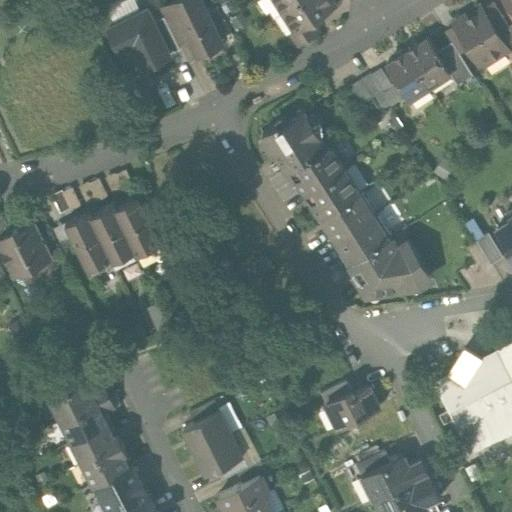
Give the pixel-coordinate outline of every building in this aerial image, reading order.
[(164,15),(177,42),(188,36),(197,55),(222,43),(201,0),(174,0),(160,7),(164,15)] [(276,0),(283,10),(298,0),(276,0)] [(335,5),(331,0),(298,0),(283,10),(295,29),(296,30),(312,19),(335,5)] [(511,53),(511,30),(508,24),(492,0),(482,6),(508,47),(511,53)] [(485,62),(508,47),(482,6),(477,10),(477,14),(470,18),(466,12),(453,20),(455,24),(468,44),(479,61),(485,62)] [(144,65),(169,53),(153,20),(147,8),(109,26),(120,48),(132,42),(144,65)] [(169,53),(180,48),(177,42),(164,15),(153,20),(169,53)] [(319,31),(312,19),(296,30),(295,29),(290,32),(297,44),(319,31)] [(458,50),(468,44),(455,24),(445,30),(451,40),(458,50)] [(410,47),(407,49),(429,84),(450,71),(436,49),(428,36),(418,42),(417,40),(408,46),(410,47)] [(472,72),(458,50),(451,40),(436,49),(450,71),(457,82),(472,72)] [(408,98),(429,84),(407,49),(404,51),(403,49),(395,54),(396,56),(386,63),(408,98)] [(381,66),(371,72),(382,90),(383,92),(393,86),(381,66)] [(372,96),(382,90),(371,72),(370,71),(351,83),(362,102),(372,96)] [(393,86),(383,92),(390,103),(391,105),(403,97),(395,85),(393,86)] [(380,109),(390,103),(383,92),(382,90),(372,96),(380,109)] [(274,150),(286,169),(326,143),(303,108),(280,123),(278,120),(262,131),(261,138),(268,150),(274,150)] [(401,125),(396,116),(387,122),(393,131),(401,125)] [(296,179),(304,191),(345,165),(332,145),(326,143),(286,169),(293,181),(296,179)] [(360,189),(345,165),(304,191),(319,214),(360,189)] [(125,169),(115,174),(123,191),(124,192),(134,187),(125,169)] [(113,195),(123,191),(115,174),(114,172),(105,177),(113,195)] [(99,177),(88,183),(96,199),(97,201),(108,196),(99,177)] [(87,204),(96,199),(88,183),(87,181),(78,186),(87,204)] [(72,186),(61,191),(69,208),(70,209),(80,205),(72,186)] [(319,214),(334,238),(374,212),(360,189),(319,214)] [(60,213),(69,208),(61,191),(61,190),(51,194),(60,213)] [(138,194),(116,205),(114,202),(112,202),(137,253),(160,241),(138,194)] [(113,260),(134,250),(136,253),(137,253),(112,202),(91,213),(89,209),(88,210),(113,260)] [(511,217),(497,226),(511,250),(511,208),(508,211),(511,217)] [(88,268),(110,257),(111,261),(113,260),(88,210),(64,222),(75,243),(88,268)] [(390,236),(374,212),(334,238),(348,262),(390,236)] [(0,244),(17,281),(25,284),(33,279),(36,272),(43,275),(51,270),(54,262),(34,222),(14,227),(7,233),(5,229),(0,230),(0,244)] [(64,249),(75,243),(64,222),(53,227),(64,249)] [(476,238),(488,257),(491,261),(503,254),(488,230),(476,238)] [(396,246),(390,236),(348,262),(355,272),(352,274),(362,291),(372,290),(382,284),(384,288),(397,287),(404,282),(406,285),(416,279),(420,283),(429,277),(406,240),(396,246)] [(478,263),(488,257),(476,238),(466,245),(478,263)] [(156,302),(145,306),(156,330),(166,325),(156,302)] [(141,339),(131,317),(118,323),(129,345),(141,339)] [(511,342),(481,358),(463,348),(446,376),(437,380),(450,406),(439,412),(443,422),(455,416),(468,442),(511,420),(511,342)] [(259,376),(245,382),(252,397),(262,392),(260,388),(264,386),(259,376)] [(320,390),(326,401),(351,388),(345,377),(320,390)] [(48,394),(60,418),(114,392),(108,380),(91,388),(88,382),(82,383),(74,387),(72,384),(66,385),(48,394)] [(379,405),(368,384),(352,392),(351,388),(326,401),(338,426),(379,405)] [(120,403),(114,392),(60,418),(71,439),(108,421),(102,411),(120,403)] [(194,421),(219,409),(214,399),(189,411),(194,421)] [(183,427),(194,450),(231,432),(219,409),(194,421),(183,427)] [(113,433),(108,421),(71,439),(81,461),(122,441),(117,431),(113,433)] [(242,455),(231,432),(194,450),(206,473),(217,468),(242,455)] [(127,451),(122,441),(81,461),(92,483),(95,481),(129,464),(123,453),(127,451)] [(356,462),(361,472),(390,458),(384,447),(356,462)] [(361,472),(374,497),(429,470),(421,456),(408,462),(403,451),(390,458),(361,472)] [(242,455),(217,468),(222,478),(237,471),(247,466),(242,455)] [(259,460),(247,466),(237,471),(242,482),(260,472),(261,473),(265,471),(259,460)] [(132,463),(129,464),(95,481),(110,511),(123,511),(150,499),(132,463)] [(313,477),(309,470),(300,474),(304,482),(313,477)] [(441,495),(429,470),(374,497),(381,511),(384,511),(406,502),(410,510),(441,495)] [(217,494),(226,511),(262,493),(269,489),(261,473),(260,472),(242,482),(217,494)] [(271,511),(262,493),(226,511),(271,511)] [(155,510),(150,499),(123,511),(161,511),(161,509),(155,510)]
